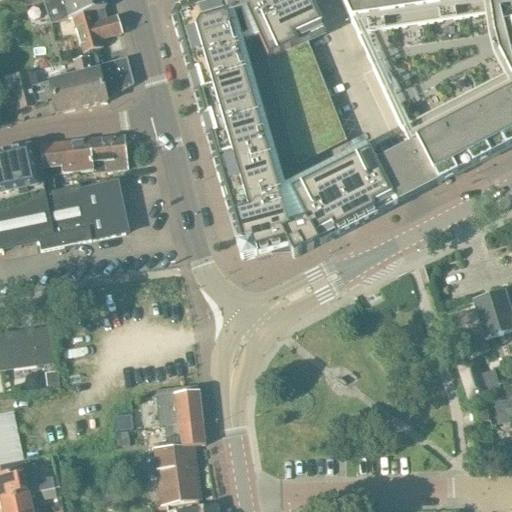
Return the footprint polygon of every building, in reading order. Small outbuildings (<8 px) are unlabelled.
[(41,0),(48,21),(60,18),(60,17),(66,15),(68,22),(73,20),(105,10),(105,9),(104,9),(102,0),(41,0)] [(175,11),(170,20),(237,251),(250,247),(254,260),(270,255),(271,257),(290,255),(293,261),(396,208),(392,200),(374,166),(368,155),(366,156),(281,199),(237,48),(234,39),(240,37),(235,20),(246,15),(267,63),(298,49),(294,41),(321,29),(320,26),(319,23),(310,3),(309,1),(308,0),(213,0),(181,9),(175,11)] [(511,0),(339,0),(403,138),(408,149),(396,155),(384,161),(379,150),(368,155),(374,166),(392,200),(396,208),(416,198),(437,187),(511,149),(511,0)] [(107,23),(104,11),(106,11),(105,10),(73,20),(76,33),(83,56),(103,51),(100,42),(121,36),(116,20),(107,23)] [(76,50),(71,52),(74,65),(79,64),(76,50)] [(88,62),(79,64),(74,65),(73,66),(76,79),(36,88),(33,76),(11,82),(18,113),(35,109),(34,107),(53,102),(57,117),(107,105),(107,104),(106,100),(99,73),(97,74),(96,69),(98,68),(95,58),(88,60),(88,62)] [(133,85),(129,69),(121,71),(119,63),(98,68),(96,69),(97,74),(99,73),(106,100),(130,85),(131,86),(133,85)] [(128,172),(127,162),(125,139),(40,148),(41,152),(40,152),(41,157),(40,158),(43,181),(43,182),(55,181),(54,177),(92,174),(93,176),(128,172)] [(40,158),(31,159),(29,150),(0,156),(0,210),(44,197),(43,182),(43,181),(40,158)] [(45,241),(47,253),(125,237),(125,236),(124,236),(122,225),(123,225),(122,223),(121,223),(119,212),(120,212),(120,211),(119,211),(117,200),(118,200),(117,198),(116,198),(114,188),(115,187),(115,186),(80,193),(80,189),(48,196),(44,197),(0,210),(0,254),(39,247),(38,243),(45,241)] [(511,304),(508,306),(505,297),(475,305),(478,314),(449,323),(457,349),(486,341),(486,343),(511,335),(511,304)] [(0,370),(51,364),(47,332),(32,334),(31,333),(24,334),(24,335),(0,337),(0,370)] [(56,375),(43,376),(46,393),(58,392),(56,375)] [(478,379),(462,384),(467,401),(483,396),(478,379)] [(511,388),(505,392),(506,403),(495,404),(497,427),(510,425),(509,419),(511,418),(511,388)] [(203,428),(198,389),(174,392),(150,395),(151,401),(155,401),(158,430),(186,428),(186,430),(203,428)] [(16,431),(13,414),(0,416),(0,469),(25,465),(24,461),(22,462),(15,431),(16,431)] [(203,428),(186,430),(186,428),(158,430),(159,432),(163,431),(165,447),(154,449),(155,454),(192,449),(206,447),(203,428)] [(127,436),(115,437),(116,449),(128,448),(127,436)] [(155,454),(162,509),(199,504),(192,449),(155,454)] [(27,474),(25,465),(0,469),(0,471),(1,478),(0,477),(0,502),(0,504),(54,491),(54,490),(59,489),(57,479),(25,485),(23,474),(27,474)] [(120,489),(92,496),(94,508),(123,502),(120,489)] [(30,511),(28,498),(42,495),(43,503),(56,501),(54,491),(0,504),(1,511),(30,511)]
